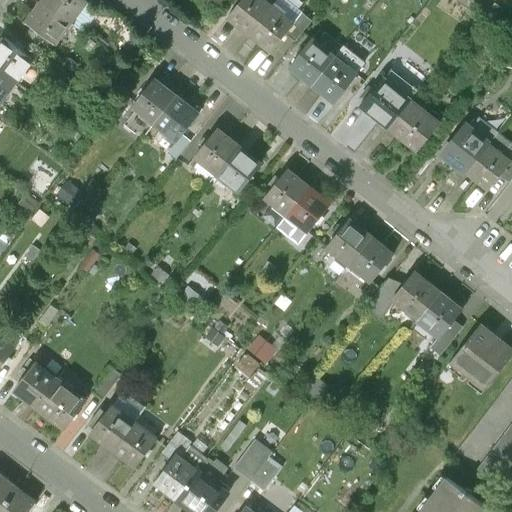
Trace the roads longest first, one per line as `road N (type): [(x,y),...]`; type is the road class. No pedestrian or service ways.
road 1 (residential): [(131,0),(511,299)]
road 2 (residential): [(107,511),(0,430)]
